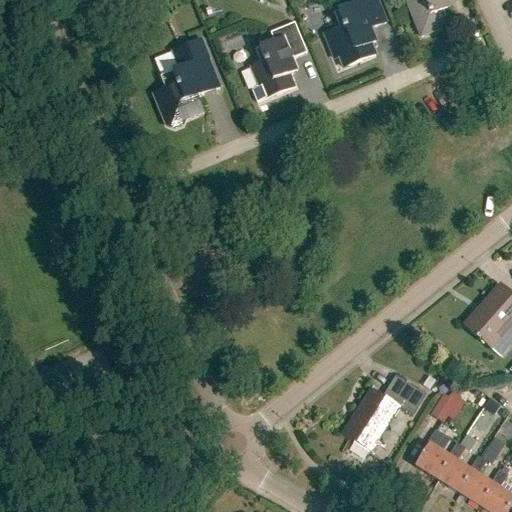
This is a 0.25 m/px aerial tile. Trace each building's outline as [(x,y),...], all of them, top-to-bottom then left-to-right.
[(349,9),(333,15),(340,31),(324,37),(334,61),(339,60),(343,71),(375,58),(370,47),(375,45),(369,31),(385,25),(375,0),(346,0),(345,1),(349,9)] [(419,0),(406,5),(420,39),(448,28),(443,14),(449,11),(445,1),(447,0),(419,0)] [(290,77),(297,74),(292,62),(306,56),(294,26),(270,36),(273,44),(258,50),(264,64),(249,70),(257,89),(251,92),(256,105),(275,97),(276,99),(295,90),(290,77)] [(179,72),(160,80),(165,92),(153,97),(165,128),(174,132),(182,128),(184,123),(202,116),(196,100),(219,90),(207,62),(209,62),(201,43),(172,54),(179,72)] [(511,297),(500,287),(463,328),(491,352),(511,328),(511,297)] [(369,391),(341,437),(371,456),(399,412),(411,419),(424,398),(394,379),(382,399),(369,391)] [(429,448),(415,470),(436,483),(450,462),(447,461),(434,452),(443,438),(435,433),(426,447),(429,448)] [(450,462),(436,483),(458,497),(471,475),(469,474),(455,465),(464,451),(456,447),(447,461),(450,462)] [(471,475),(458,497),(479,510),(492,489),(490,487),(477,479),(485,465),(478,460),(469,474),(471,475)] [(492,489),(479,510),(481,511),(508,511),(511,506),(511,501),(498,492),(506,478),(499,474),(490,487),(492,489)]
